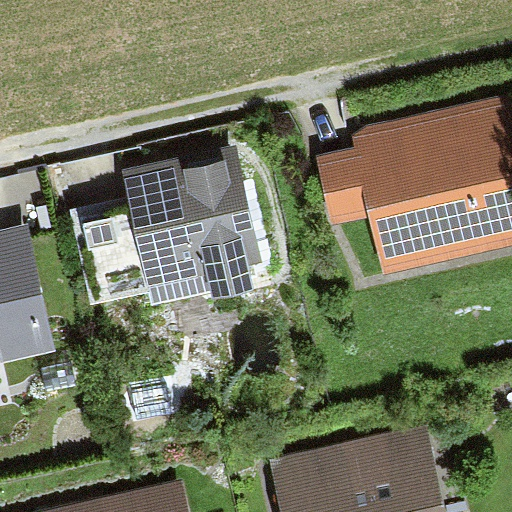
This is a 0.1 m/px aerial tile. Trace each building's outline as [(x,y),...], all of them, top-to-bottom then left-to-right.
[(511,100),(510,90),(351,126),(354,137),(317,145),(333,214),(370,206),(383,265),(511,235),(511,100)] [(183,177),(119,192),(140,279),(263,251),(243,163),(183,177)] [(20,226),(0,230),(0,346),(45,336),(20,226)] [(431,511),(412,431),(266,467),(276,511),(431,511)] [(173,511),(168,483),(30,511),(173,511)]
